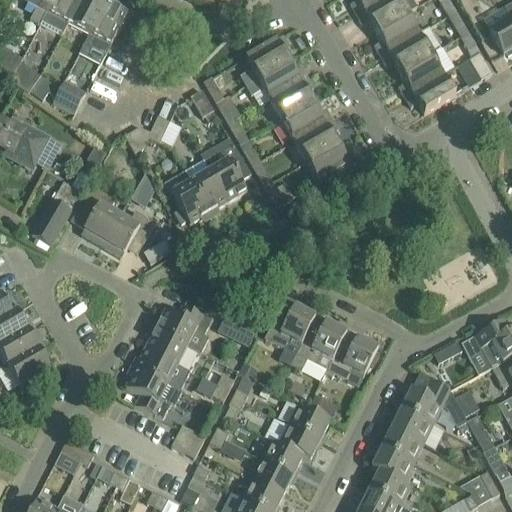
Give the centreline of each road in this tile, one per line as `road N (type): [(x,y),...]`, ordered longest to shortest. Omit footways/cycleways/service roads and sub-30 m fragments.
road 1 (residential): [(86,382),(154,294),(135,272),(47,289)]
road 2 (residential): [(447,128),(407,151),(303,0)]
road 3 (residential): [(319,511),(397,358),(411,351)]
road 4 (residential): [(511,259),(447,128)]
road 5 (residential): [(21,511),(86,382)]
road 6 (residential): [(102,125),(174,3)]
road 7 (residential): [(411,351),(295,295)]
road 8 (residential): [(174,3),(236,35),(267,18),(279,0)]
